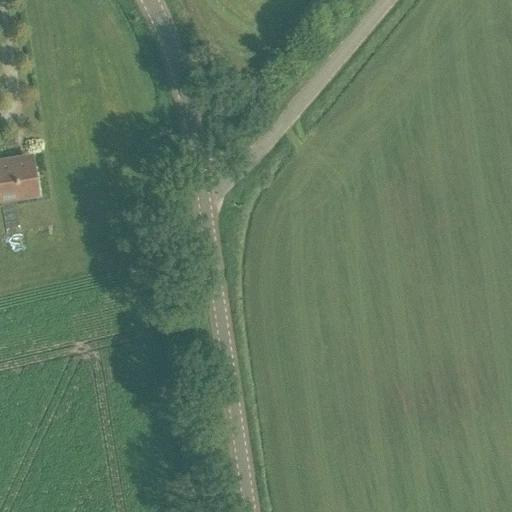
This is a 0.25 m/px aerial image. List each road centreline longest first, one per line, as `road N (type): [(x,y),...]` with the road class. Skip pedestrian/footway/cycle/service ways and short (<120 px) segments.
road 1 (tertiary): [(249,511),(201,192)]
road 2 (unclassified): [(201,192),(241,168),(386,0)]
road 3 (tertiary): [(201,192),(195,133),(146,0)]
